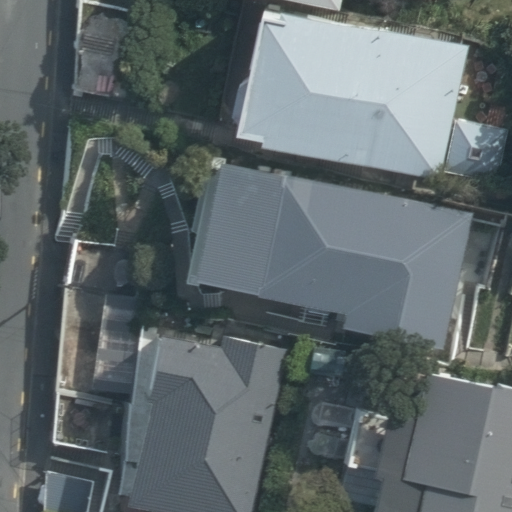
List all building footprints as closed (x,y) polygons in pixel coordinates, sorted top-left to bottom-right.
[(148,11),(149,0),(80,0),(80,2),(148,11)] [(279,10),(251,140),(499,192),(511,130),(511,122),(462,112),(475,51),(279,10)] [(475,225),(209,171),(185,290),(339,321),(336,334),(448,356),(475,225)] [(258,511),(286,351),(155,329),(124,511),(258,511)] [(511,511),(511,384),(407,364),(379,511),(511,511)]
